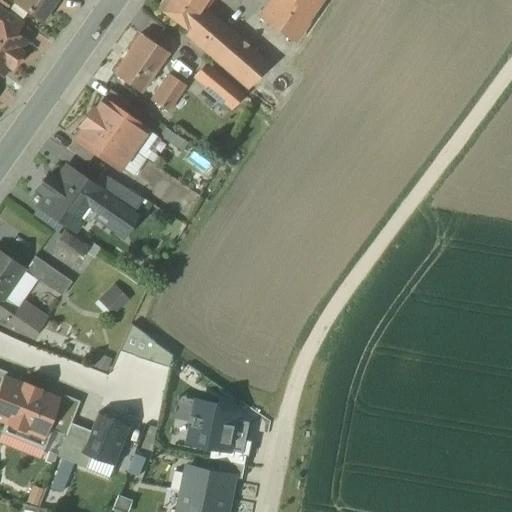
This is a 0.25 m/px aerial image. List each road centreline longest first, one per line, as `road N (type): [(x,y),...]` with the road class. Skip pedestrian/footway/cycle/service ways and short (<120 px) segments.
road 1 (track): [(511,69),(356,276),(299,367),(270,511)]
road 2 (tertiary): [(0,167),(124,0)]
